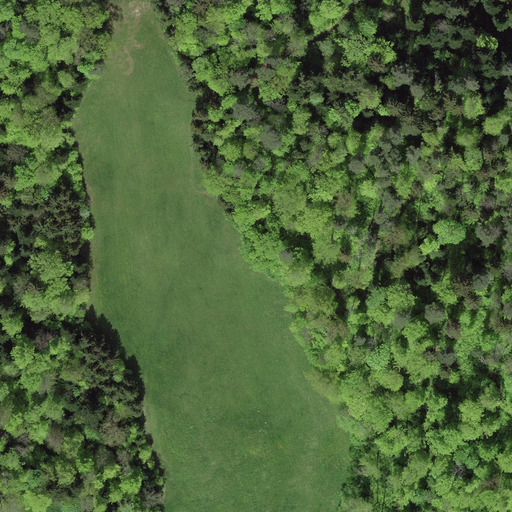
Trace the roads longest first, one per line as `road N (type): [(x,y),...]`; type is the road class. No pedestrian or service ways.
road 1 (track): [(0,388),(31,416),(105,442),(130,493),(148,503),(162,491),(161,476),(138,377)]
road 2 (track): [(384,0),(205,97)]
